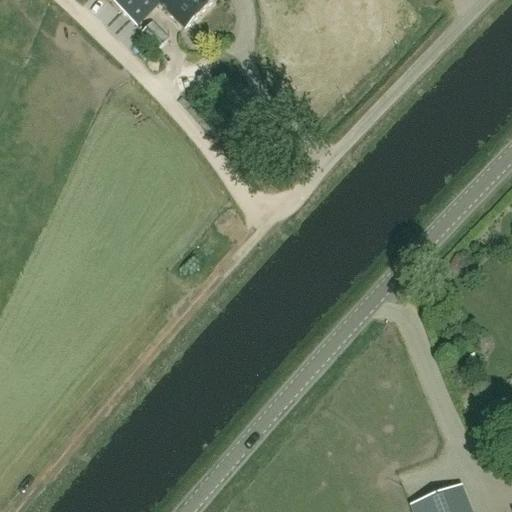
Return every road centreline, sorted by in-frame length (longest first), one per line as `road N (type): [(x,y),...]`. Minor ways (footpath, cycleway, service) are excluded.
road 1 (unclassified): [(21,511),(260,237),(485,0)]
road 2 (tertiary): [(194,511),(511,158)]
